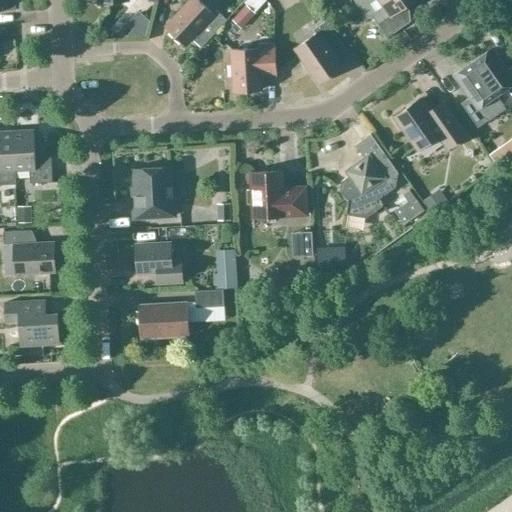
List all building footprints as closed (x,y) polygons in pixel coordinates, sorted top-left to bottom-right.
[(191,38),(201,47),(226,20),(216,10),(212,14),(197,0),(190,0),(166,26),(185,45),(191,38)] [(355,0),(356,3),(357,6),(358,8),(370,0),(355,0)] [(370,0),(358,8),(359,10),(362,11),(368,15),(372,17),(386,38),(408,22),(400,10),(413,0),(370,0)] [(246,5),(234,18),(243,27),(255,14),(246,5)] [(294,48),(318,82),(340,67),(335,59),(347,51),(325,21),(313,30),(315,33),(294,48)] [(260,81),(275,80),(273,43),(256,44),(257,48),(231,50),(234,91),(260,89),(260,81)] [(472,62),(496,95),(506,87),(511,95),(511,66),(506,71),(490,49),(472,62)] [(472,62),(454,74),(470,97),(460,103),(477,127),(494,115),(505,108),(496,95),(472,62)] [(449,110),(436,119),(421,98),(393,117),(416,150),(437,136),(446,149),(466,135),(449,110)] [(344,118),(334,122),(341,139),(350,135),(344,118)] [(12,131),(14,171),(29,170),(29,183),(52,182),(50,159),(35,160),(33,130),(12,131)] [(0,184),(15,184),(14,171),(12,131),(0,131),(0,184)] [(346,211),(363,214),(381,202),(378,198),(395,187),(397,172),(370,134),(354,145),(364,158),(347,171),(349,175),(340,181),(339,190),(347,202),(346,211)] [(511,153),(504,143),(489,154),(497,166),(511,155),(511,153)] [(132,195),(134,218),(174,215),(173,197),(171,197),(169,167),(133,169),(135,195),(132,195)] [(247,204),(252,203),(253,217),(306,214),(304,188),(281,189),(280,171),(250,172),(251,190),(246,190),(247,204)] [(406,212),(400,217),(404,224),(424,210),(410,189),(403,194),(408,202),(402,206),(406,212)] [(431,213),(445,203),(438,192),(423,203),(431,213)] [(205,215),(219,216),(219,201),(205,201),(205,215)] [(230,203),(219,204),(220,221),(230,221),(230,203)] [(18,208),(18,224),(31,224),(30,208),(18,208)] [(105,228),(106,238),(128,238),(128,227),(105,228)] [(298,251),(298,229),(282,229),(282,251),(298,251)] [(54,272),(53,241),(29,243),(28,230),(2,231),(3,245),(13,244),(14,274),(54,272)] [(298,233),(300,256),(312,256),(311,232),(298,233)] [(156,271),(156,283),(182,282),(180,259),(171,260),(170,244),(135,246),(136,272),(156,271)] [(341,248),(316,249),(317,273),(342,272),(341,248)] [(236,272),(215,274),(216,288),(237,287),(236,272)] [(302,277),(283,279),(284,280),(284,286),(299,285),(303,281),(302,279),(302,277)] [(194,290),(195,307),(223,306),(222,289),(194,290)] [(58,343),(57,313),(44,314),(44,300),(4,302),(5,322),(19,321),(20,345),(58,343)] [(138,305),(140,338),(187,335),(186,302),(138,305)]
